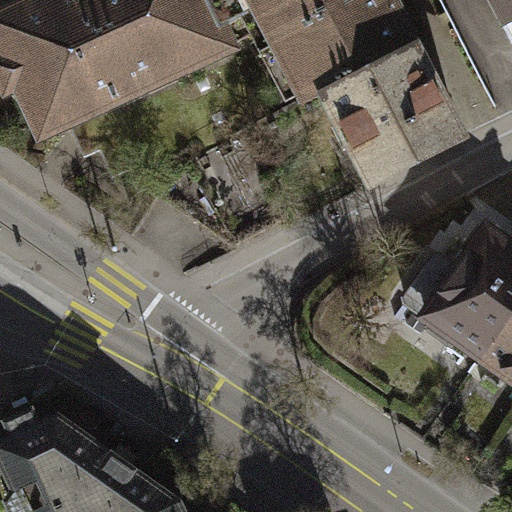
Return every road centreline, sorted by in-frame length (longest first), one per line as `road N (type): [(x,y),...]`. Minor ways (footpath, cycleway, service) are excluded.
road 1 (residential): [(511,144),(172,325)]
road 2 (tertiary): [(0,315),(71,349),(216,393)]
road 3 (tertiary): [(172,325),(0,201)]
road 4 (tertiary): [(389,511),(216,393)]
